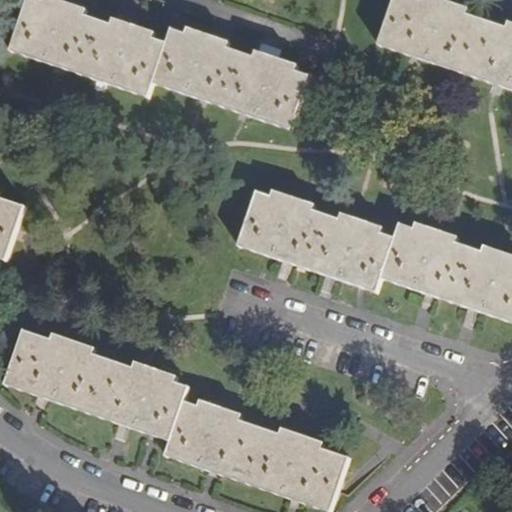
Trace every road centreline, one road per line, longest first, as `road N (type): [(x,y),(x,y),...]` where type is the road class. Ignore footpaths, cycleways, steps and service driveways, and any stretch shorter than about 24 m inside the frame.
road 1 (residential): [(224,299),(500,392)]
road 2 (residential): [(0,434),(87,488),(153,511)]
road 3 (residential): [(381,511),(500,392)]
road 4 (residential): [(181,0),(337,54)]
